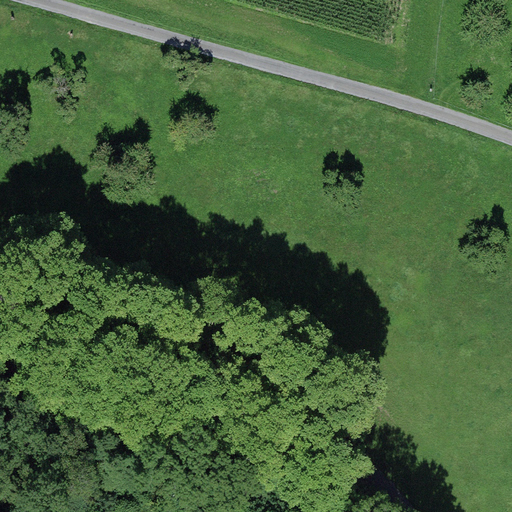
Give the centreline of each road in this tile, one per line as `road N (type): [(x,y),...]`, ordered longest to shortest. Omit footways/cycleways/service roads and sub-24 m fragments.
road 1 (residential): [(40,0),(511,138)]
road 2 (tertiary): [(0,283),(32,318),(89,347),(255,399),(313,431),(402,511)]
